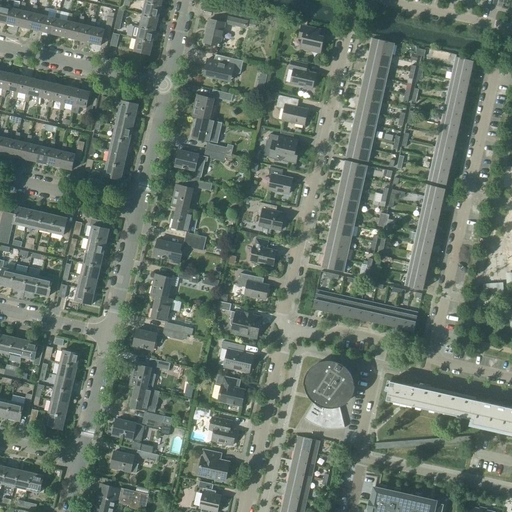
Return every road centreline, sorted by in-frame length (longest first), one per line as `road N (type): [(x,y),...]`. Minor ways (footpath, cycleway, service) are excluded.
road 1 (residential): [(511,379),(431,361),(507,28)]
road 2 (residential): [(289,330),(285,308),(354,0)]
road 3 (residential): [(289,330),(243,511)]
road 4 (residential): [(167,87),(0,47)]
road 5 (unclassified): [(362,457),(511,492)]
road 6 (residential): [(139,211),(0,178)]
road 7 (residential): [(507,28),(379,0)]
road 8 (residential): [(80,461),(110,334)]
road 9 (residential): [(139,211),(167,87)]
road 10 (residential): [(110,334),(139,211)]
